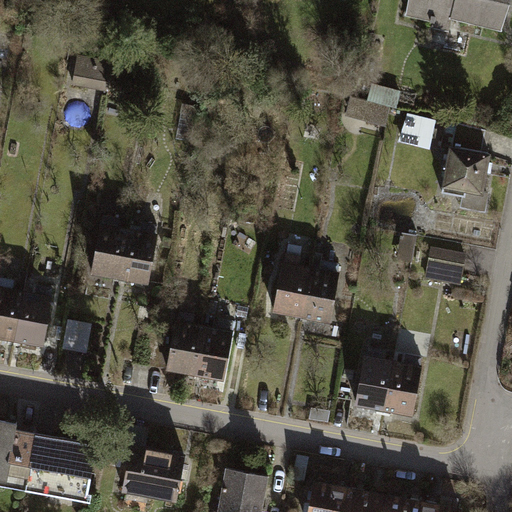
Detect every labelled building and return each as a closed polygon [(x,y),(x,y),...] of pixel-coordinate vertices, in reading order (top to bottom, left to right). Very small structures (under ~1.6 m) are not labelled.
[(410,0),(407,17),(435,24),(434,28),(450,32),(453,21),(503,33),(510,0),(410,0)] [(113,63),(79,57),(73,87),(107,93),(113,63)] [(375,86),(369,105),(392,111),(397,112),(402,94),(375,86)] [(386,130),(392,111),(369,105),(355,101),(350,120),(386,130)] [(183,110),(177,142),(191,144),(197,112),(183,110)] [(437,122),(410,117),(401,144),(431,151),(437,122)] [(490,133),(457,127),(444,193),(465,197),(462,212),(489,217),(493,193),(485,192),(492,155),(486,154),(490,133)] [(121,224),(103,220),(91,277),(120,284),(131,233),(120,231),(121,224)] [(142,235),(131,233),(120,284),(149,290),(162,231),(143,227),(142,235)] [(419,241),(403,238),(398,262),(414,265),(419,241)] [(468,257),(432,251),(427,281),(462,288),(468,257)] [(304,261),(286,257),(274,314),(303,321),(314,270),(303,268),(304,261)] [(324,272),(314,270),(303,321),(332,327),(345,268),(326,264),(324,272)] [(17,283),(0,279),(0,339),(15,343),(26,292),(15,290),(17,283)] [(37,295),(26,292),(15,343),(45,349),(57,290),(39,286),(37,295)] [(197,317),(179,313),(167,370),(196,377),(207,326),(195,324),(197,317)] [(67,349),(91,351),(93,322),(69,320),(67,349)] [(217,329),(207,326),(196,377),(225,383),(238,324),(219,320),(217,329)] [(385,353),(367,349),(354,407),(383,413),(394,363),(383,360),(385,353)] [(405,365),(394,363),(383,413),(413,419),(425,361),(407,357),(405,365)] [(16,426),(0,422),(0,486),(24,490),(33,434),(15,431),(16,426)] [(96,445),(33,434),(24,490),(87,501),(96,445)] [(186,458),(130,447),(121,496),(128,497),(126,508),(146,511),(149,501),(178,506),(186,458)] [(265,511),(271,480),(226,473),(219,511),(265,511)] [(347,511),(352,491),(315,484),(308,511),(347,511)] [(386,511),(389,498),(352,491),(347,511),(386,511)] [(424,511),(426,506),(389,498),(386,511),(424,511)]
